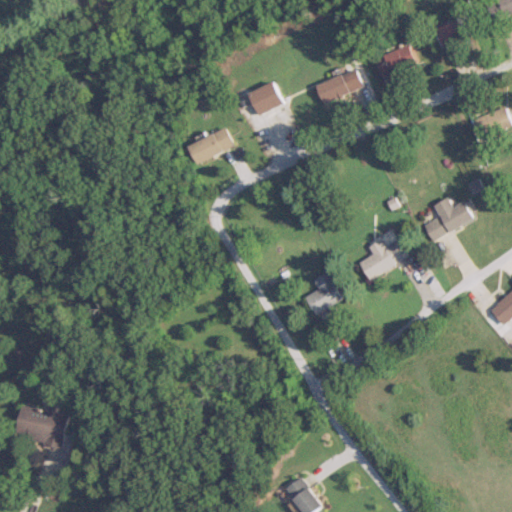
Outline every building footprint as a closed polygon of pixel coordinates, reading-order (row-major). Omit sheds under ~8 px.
[(511,0),(494,0),(500,16),(511,11),(511,0)] [(472,39),(464,18),(438,28),(446,49),(472,39)] [(377,58),(385,78),(421,63),(413,44),(377,58)] [(319,84),(327,103),(367,87),(359,68),(319,84)] [(253,90),(260,114),(286,106),(279,82),(253,90)] [(476,120),(483,137),(511,124),(511,111),(510,105),(476,120)] [(237,145),(228,127),(191,144),(200,163),(237,145)] [(435,240),(478,219),(469,200),(456,206),(452,197),(437,205),(442,215),(426,223),(435,240)] [(372,280),(410,258),(398,238),(386,244),(383,239),(370,247),(374,254),(361,262),(372,280)] [(320,289),(307,297),(318,315),(344,299),(328,272),(315,280),(320,289)] [(511,289),(491,304),(504,323),(511,317),(511,289)] [(17,436),(62,446),(69,414),(24,404),(17,436)] [(306,511),(315,511),(325,505),(304,475),(288,487),(306,511)]
